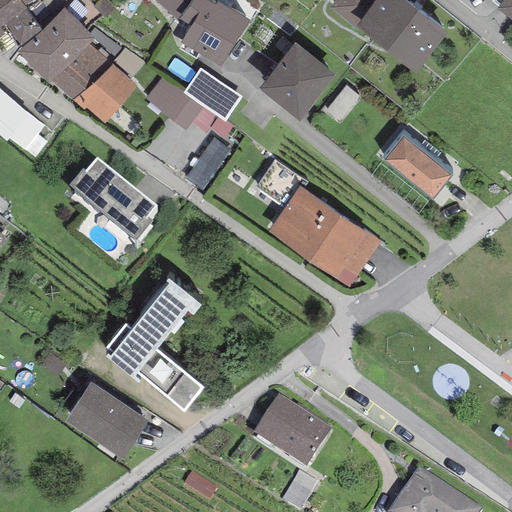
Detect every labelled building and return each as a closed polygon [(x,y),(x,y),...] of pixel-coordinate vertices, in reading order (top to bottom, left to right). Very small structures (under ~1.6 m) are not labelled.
[(24,0),(0,0),(0,27),(6,23),(2,16),(5,14),(24,0)] [(24,0),(5,14),(21,36),(40,21),(24,0)] [(65,0),(63,0),(19,43),(48,73),(84,38),(93,29),(65,0)] [(163,0),(175,10),(180,6),(184,0),(163,0)] [(184,0),(180,6),(190,12),(180,28),(220,52),(249,8),(235,0),(184,0)] [(362,0),(329,0),(357,22),(362,16),(355,10),(362,0)] [(362,0),(355,10),(362,16),(415,59),(447,21),(421,0),(362,0)] [(511,0),(498,0),(497,1),(511,12),(511,0)] [(294,33),(258,76),(299,109),(335,66),(294,33)] [(109,61),(84,38),(48,73),(72,94),(109,61)] [(112,59),(109,61),(72,94),(83,103),(85,101),(103,116),(136,80),(129,74),(112,59)] [(242,92),(200,64),(183,89),(204,103),(219,113),(224,118),(242,92)] [(183,89),(162,75),(146,96),(186,127),(192,120),(204,103),(183,89)] [(29,109),(0,84),(0,130),(6,136),(8,133),(35,154),(47,139),(37,132),(43,123),(28,110),(29,109)] [(328,111),(341,122),(361,97),(348,86),(328,111)] [(210,125),(219,113),(204,103),(192,120),(206,130),(210,125)] [(219,113),(210,125),(224,135),(232,124),(224,118),(219,113)] [(447,162),(403,126),(384,150),(432,189),(452,166),(447,162)] [(82,174),(69,191),(136,244),(152,225),(147,223),(156,211),(97,162),(85,177),(82,174)] [(368,227),(299,179),(268,223),(306,249),(303,253),(349,284),(381,239),(367,229),(368,227)] [(0,243),(9,232),(0,225),(0,243)] [(201,292),(168,266),(166,269),(168,271),(129,319),(125,316),(104,342),(138,369),(140,367),(184,402),(203,378),(155,339),(186,300),(191,304),(201,292)] [(147,413),(90,374),(64,412),(122,451),(147,413)] [(330,430),(278,396),(253,435),(305,469),(330,430)] [(479,511),(481,509),(418,467),(388,511),(479,511)] [(216,489),(191,472),(183,483),(209,500),(216,489)] [(317,483),(298,472),(281,501),(301,511),(317,483)]
